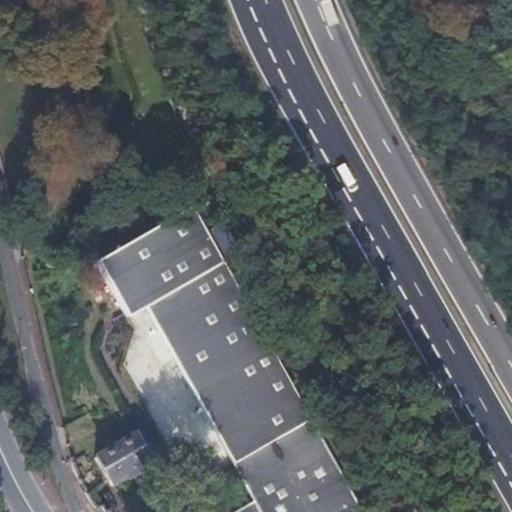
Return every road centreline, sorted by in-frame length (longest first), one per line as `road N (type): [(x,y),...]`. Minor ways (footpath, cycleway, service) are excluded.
road 1 (trunk): [(262,0),(511,476)]
road 2 (trunk): [(511,373),(315,0)]
road 3 (residential): [(77,511),(58,465),(0,210)]
